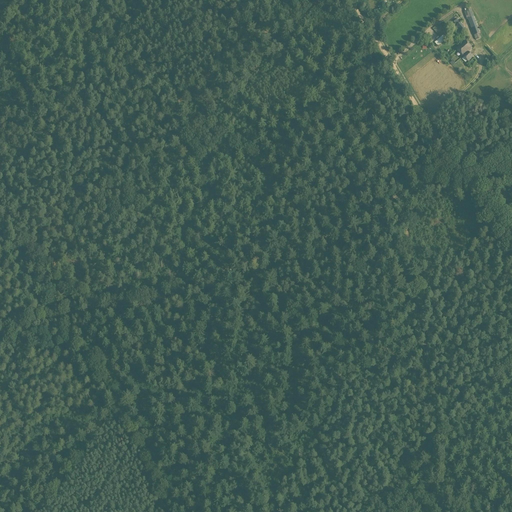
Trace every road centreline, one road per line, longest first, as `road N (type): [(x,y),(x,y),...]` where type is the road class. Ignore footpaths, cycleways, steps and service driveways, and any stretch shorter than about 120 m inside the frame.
road 1 (track): [(0,334),(160,299),(348,227),(403,191)]
road 2 (track): [(0,254),(20,237),(116,396),(170,511)]
road 3 (unclassified): [(511,236),(447,156),(356,0)]
road 4 (track): [(403,191),(411,287),(440,432)]
